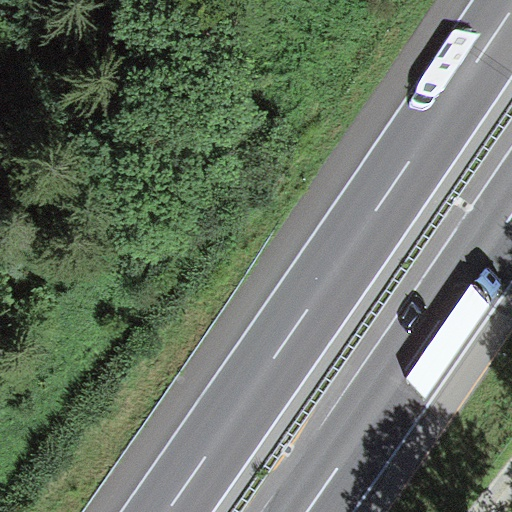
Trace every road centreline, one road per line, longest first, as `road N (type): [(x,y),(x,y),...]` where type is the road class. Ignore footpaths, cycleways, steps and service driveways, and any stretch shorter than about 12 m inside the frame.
road 1 (motorway): [(511,10),(167,511)]
road 2 (motorway): [(307,511),(511,214)]
